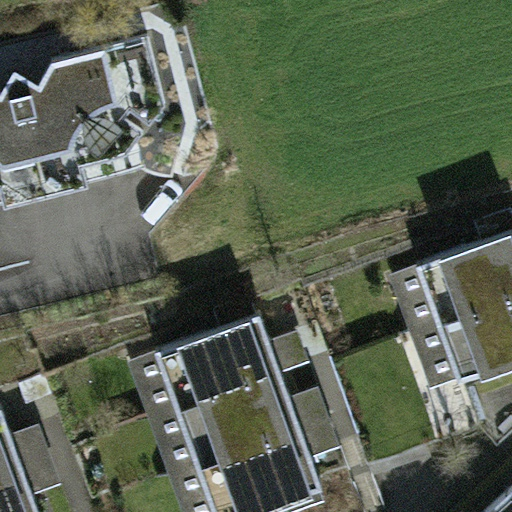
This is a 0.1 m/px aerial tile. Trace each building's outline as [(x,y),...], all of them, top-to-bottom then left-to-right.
[(145,36),(0,72),(0,202),(142,166),(136,141),(165,107),(145,36)] [(511,226),(391,270),(433,386),(511,358),(511,226)] [(259,313),(136,357),(192,511),(231,511),(319,481),(259,313)] [(37,511),(0,411),(0,511),(37,511)] [(511,511),(511,489),(485,511),(511,511)]
